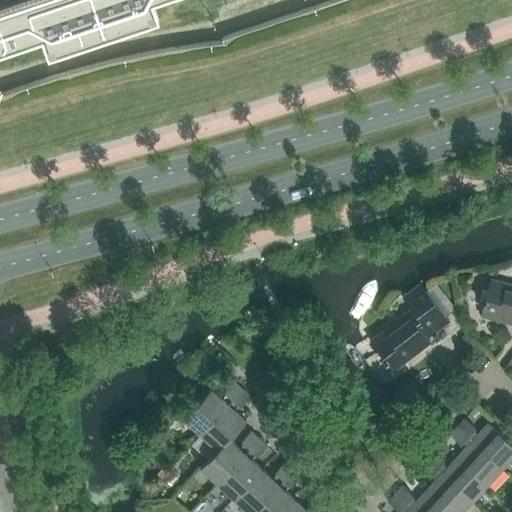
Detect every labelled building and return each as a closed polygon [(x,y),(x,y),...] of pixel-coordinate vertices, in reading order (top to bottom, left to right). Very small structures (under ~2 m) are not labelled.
[(0,0),(0,53),(41,40),(46,57),(158,20),(152,2),(157,0),(0,0)] [(511,286),(489,280),(487,291),(483,289),(480,300),(484,302),(481,313),(511,321),(511,324),(511,286)] [(427,339),(432,336),(449,322),(419,282),(405,293),(401,296),(410,307),(394,319),(396,322),(371,341),(391,368),(417,349),(419,351),(430,342),(427,339)] [(232,398),(241,388),(233,380),(224,391),(232,398)] [(200,433),(228,402),(210,387),(182,416),(200,433)] [(240,406),(249,395),(241,388),(232,398),(240,406)] [(228,402),(200,433),(216,448),(217,448),(228,436),(228,437),(242,422),(245,418),(228,402)] [(475,427),(464,417),(457,426),(467,435),(475,427)] [(511,444),(487,421),(471,439),(501,466),(511,454),(511,444)] [(467,435),(457,426),(450,434),(460,443),(467,435)] [(249,448),(258,437),(250,430),(241,440),(249,448)] [(245,452),(228,437),(228,436),(217,448),(216,448),(200,466),(217,482),(245,452)] [(257,455),(266,445),(258,437),(249,448),(257,455)] [(471,439),(456,456),(486,483),(501,466),(471,439)] [(444,460),(433,451),(426,459),(436,469),(444,460)] [(245,452),(217,482),(234,498),(262,467),(245,452)] [(456,456),(440,473),(470,500),(486,483),(456,456)] [(436,469),(426,459),(419,467),(429,477),(436,469)] [(282,479),(292,468),(284,461),(274,471),(282,479)] [(160,477),(167,469),(163,466),(156,474),(160,477)] [(262,467),(234,498),(249,511),(251,511),(278,483),(262,467)] [(290,486),(300,476),(292,468),(282,479),(290,486)] [(176,477),(168,469),(159,479),(168,486),(176,477)] [(440,473),(425,490),(449,511),(459,511),(470,500),(440,473)] [(278,483),(251,511),(282,511),(295,498),(278,483)] [(413,494),(403,485),(395,493),(405,502),(413,494)] [(410,506),(415,511),(449,511),(425,490),(410,506)] [(316,509),(325,499),(317,492),(308,502),(316,509)] [(405,502),(395,493),(388,501),(398,510),(405,502)] [(309,511),(295,498),(282,511),(309,511)] [(318,511),(328,511),(333,507),(325,499),(316,509),(318,511)]
